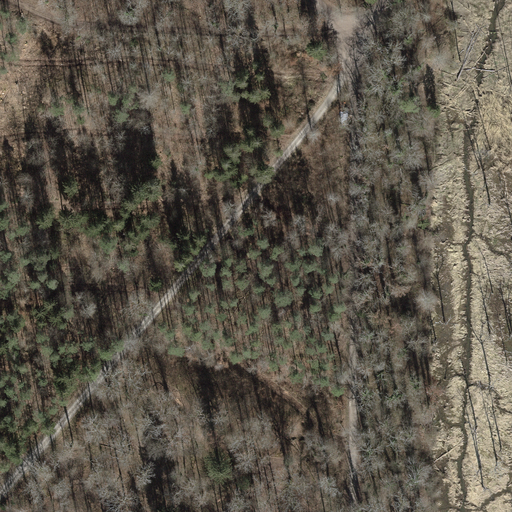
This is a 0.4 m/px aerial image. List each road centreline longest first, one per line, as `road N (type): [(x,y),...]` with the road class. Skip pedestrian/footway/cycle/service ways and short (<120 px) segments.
road 1 (track): [(354,68),(353,511)]
road 2 (track): [(0,496),(254,193)]
road 3 (track): [(20,0),(85,23),(344,29)]
road 4 (track): [(354,68),(254,193)]
